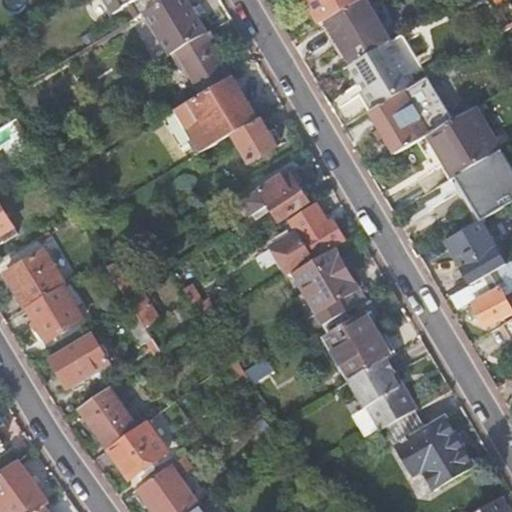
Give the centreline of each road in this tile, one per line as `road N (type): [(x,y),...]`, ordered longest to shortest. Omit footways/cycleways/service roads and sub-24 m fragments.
road 1 (residential): [(511,456),(238,0)]
road 2 (residential): [(0,360),(97,511)]
